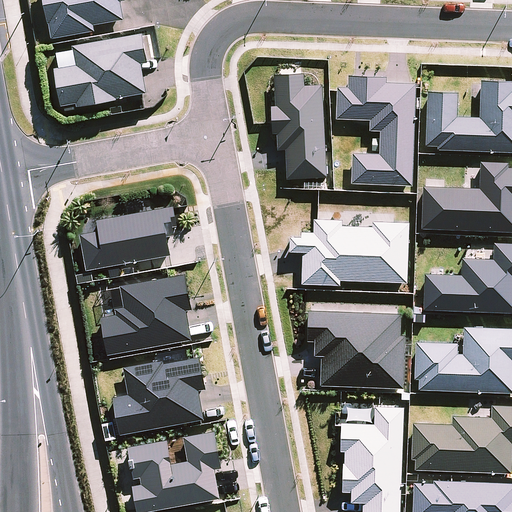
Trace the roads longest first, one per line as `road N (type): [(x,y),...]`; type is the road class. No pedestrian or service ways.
road 1 (residential): [(511,32),(247,21),(219,29),(206,50),(211,138)]
road 2 (residential): [(211,138),(283,511)]
road 3 (residential): [(4,175),(211,138)]
road 4 (secondary): [(36,380),(4,175)]
road 5 (secondary): [(36,380),(62,511)]
road 6 (secondary): [(25,511),(36,380)]
